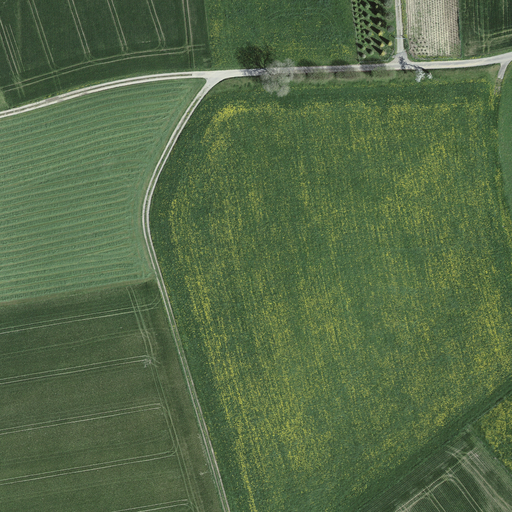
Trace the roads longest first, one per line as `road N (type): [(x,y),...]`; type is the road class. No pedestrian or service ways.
road 1 (track): [(211,75),(147,187),(146,243),(224,511)]
road 2 (track): [(511,57),(211,75)]
road 3 (track): [(0,111),(143,78),(211,75)]
